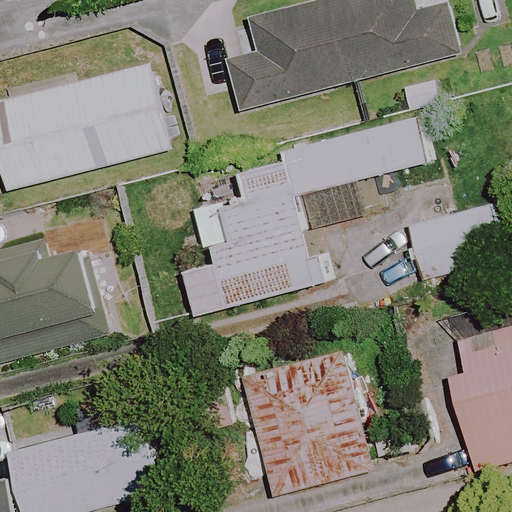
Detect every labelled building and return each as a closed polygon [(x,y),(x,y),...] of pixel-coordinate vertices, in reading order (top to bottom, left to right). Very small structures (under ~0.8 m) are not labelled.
[(483,53),(469,0),(346,0),(334,3),(262,22),(270,53),(235,62),(248,113),(483,53)] [(293,165),(248,177),(254,199),(229,206),(242,256),(191,269),(204,318),(325,285),(303,200),(438,163),(426,118),(290,155),(293,165)] [(511,263),(511,228),(506,205),(415,227),(428,283),(511,263)] [(88,274),(83,255),(56,262),(52,243),(0,256),(0,367),(103,341),(98,320),(88,274)] [(483,470),(511,462),(511,329),(452,345),(483,470)] [(281,496),(380,471),(377,462),(417,452),(409,420),(369,430),(350,353),(252,378),(281,496)] [(150,419),(17,457),(32,511),(93,511),(170,490),(150,419)]
